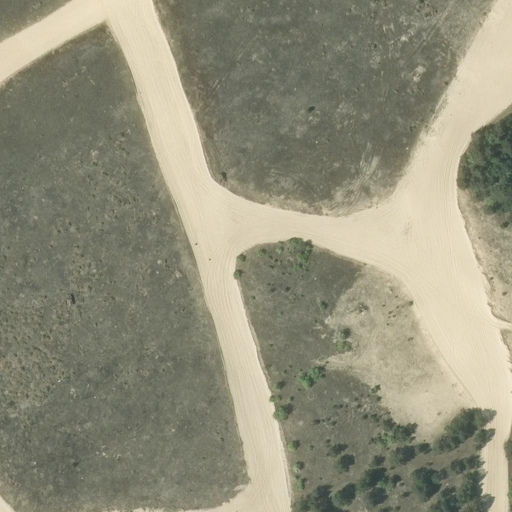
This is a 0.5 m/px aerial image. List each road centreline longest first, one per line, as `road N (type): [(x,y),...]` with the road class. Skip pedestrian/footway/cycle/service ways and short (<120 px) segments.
road 1 (track): [(276,511),(251,384),(130,0)]
road 2 (track): [(497,511),(488,362),(438,244),(457,158),(470,132),(511,91)]
road 3 (track): [(105,0),(0,64)]
